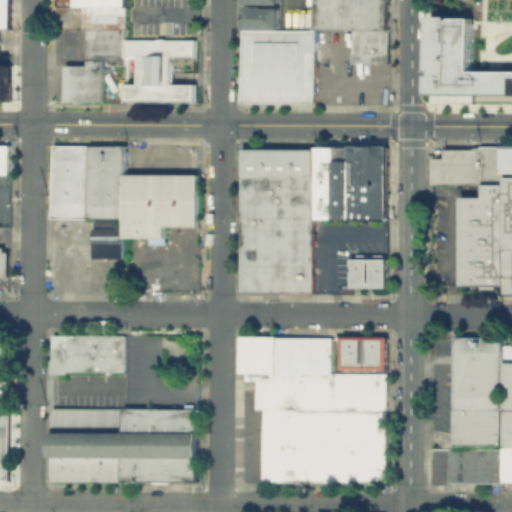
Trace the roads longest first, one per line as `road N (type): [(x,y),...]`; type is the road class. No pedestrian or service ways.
road 1 (residential): [(0,502),(511,505)]
road 2 (residential): [(221,0),(219,511)]
road 3 (secondary): [(411,0),(409,511)]
road 4 (residential): [(34,0),(32,511)]
road 5 (residential): [(0,313),(511,315)]
road 6 (tertiary): [(34,124),(411,126)]
